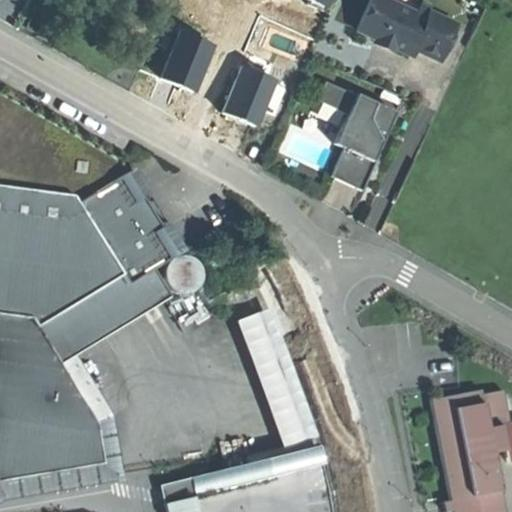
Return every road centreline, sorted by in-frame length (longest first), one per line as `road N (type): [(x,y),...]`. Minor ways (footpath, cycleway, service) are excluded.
road 1 (residential): [(0,45),(265,193),(315,261)]
road 2 (residential): [(315,261),(372,428),(389,511)]
road 3 (residential): [(315,261),(370,259),(511,333)]
